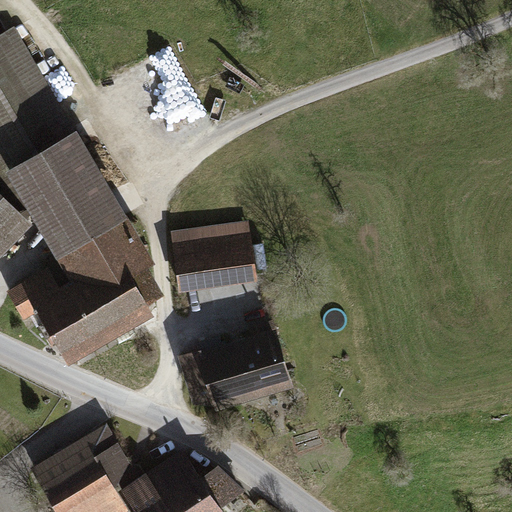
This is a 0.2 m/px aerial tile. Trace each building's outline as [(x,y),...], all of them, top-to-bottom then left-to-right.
[(14,25),(0,33),(0,170),(3,169),(69,279),(59,285),(47,266),(6,290),(23,320),(37,312),(68,365),(153,315),(147,304),(163,294),(148,267),(155,263),(127,216),(14,25)] [(156,159),(218,126),(174,46),(149,60),(171,100),(134,120),(156,159)] [(0,193),(0,255),(31,223),(0,193)] [(249,220),(171,231),(179,292),(258,281),(249,220)] [(201,348),(177,356),(192,404),(213,406),(215,410),(294,386),(273,319),(249,326),(251,335),(202,350),(201,348)] [(104,422),(29,470),(56,511),(125,511),(130,509),(131,511),(224,511),(221,507),(245,491),(219,465),(200,477),(182,449),(139,476),(104,422)]
